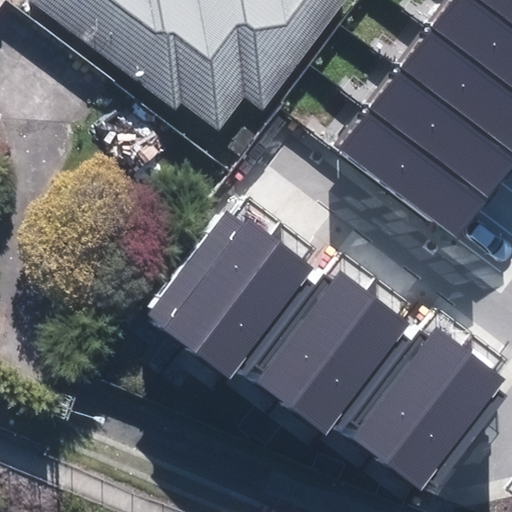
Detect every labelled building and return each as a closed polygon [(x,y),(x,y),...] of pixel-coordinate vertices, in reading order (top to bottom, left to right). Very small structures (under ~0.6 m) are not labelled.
[(26,0),(228,146),(278,78),(284,82),(333,16),(325,10),(332,0),(26,0)] [(511,90),(511,26),(476,0),(428,0),(415,18),(511,90)] [(511,0),(476,0),(511,26),(511,0)] [(506,150),(511,141),(511,90),(415,18),(384,60),(506,150)] [(475,191),(506,150),(384,60),(354,101),(475,191)] [(445,232),(475,191),(354,101),(323,142),(445,232)] [(134,303),(178,335),(261,223),(217,191),(134,303)] [(498,221),(473,200),(419,263),(444,284),(498,221)] [(310,260),(261,223),(178,335),(227,371),(235,360),(310,260)] [(511,223),(455,298),(511,342),(511,223)] [(235,360),(277,392),(362,278),(320,247),(310,260),(235,360)] [(412,315),(362,278),(277,392),(327,429),(334,419),(412,315)] [(334,419),(376,451),(458,341),(416,310),(412,315),(334,419)] [(502,374),(458,341),(376,451),(420,483),(502,374)]
